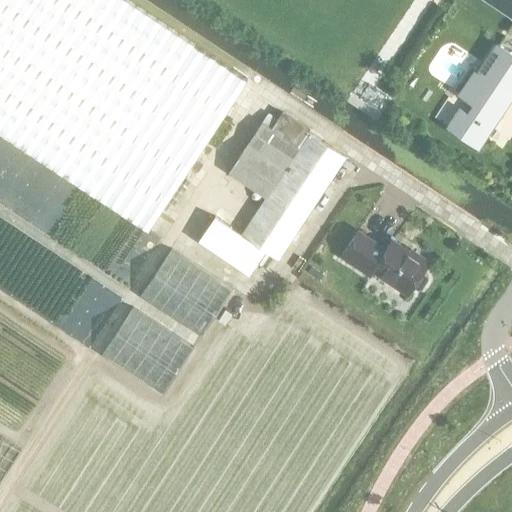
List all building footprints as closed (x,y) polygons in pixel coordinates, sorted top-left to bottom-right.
[(128,0),(0,0),(0,130),(25,147),(148,229),(247,78),(128,0)] [(511,0),(487,0),(511,16),(511,0)] [(460,108),(448,125),(478,145),(500,113),(496,110),(510,89),(510,90),(511,90),(511,68),(508,66),(511,59),(511,53),(498,44),(497,45),(478,74),(476,72),(473,70),(473,71),(459,93),(461,95),(474,103),(474,104),(468,113),(460,108)] [(264,195),(240,232),(207,209),(193,231),(200,236),(198,239),(249,274),(266,249),(277,257),(345,155),(306,129),(308,127),(281,110),(271,126),(261,120),(227,171),(264,195)] [(357,231),(340,255),(371,276),(375,269),(385,276),(385,280),(391,284),(408,295),(415,286),(418,288),(421,287),(428,278),(427,275),(422,271),(429,261),(410,248),(408,251),(392,240),(385,250),(357,231)] [(208,318),(231,285),(173,245),(160,263),(209,297),(199,312),(208,318)]
